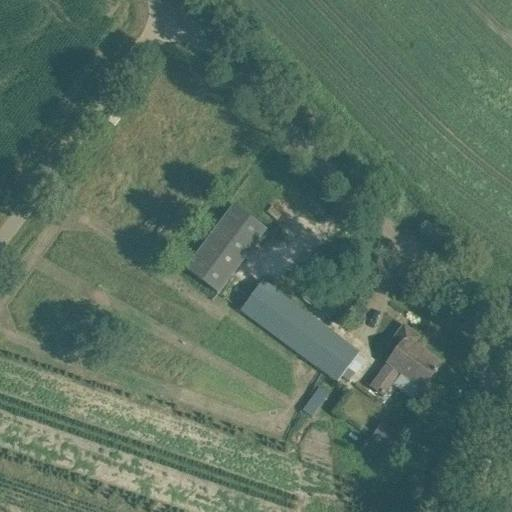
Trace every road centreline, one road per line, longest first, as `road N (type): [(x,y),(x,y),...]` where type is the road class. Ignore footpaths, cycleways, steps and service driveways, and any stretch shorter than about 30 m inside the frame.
road 1 (unclassified): [(511,318),(421,255),(184,16)]
road 2 (unclassified): [(0,263),(184,16)]
road 3 (track): [(465,511),(511,353)]
